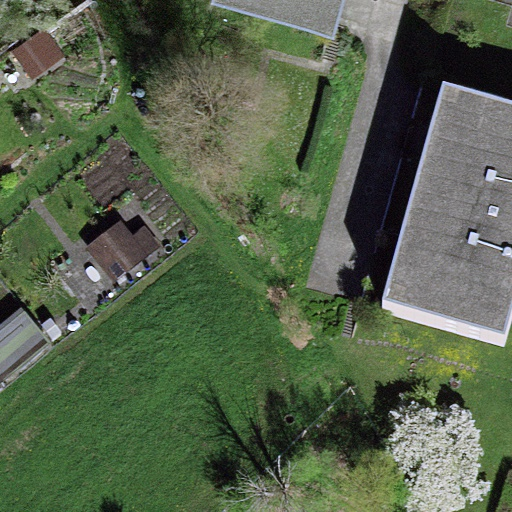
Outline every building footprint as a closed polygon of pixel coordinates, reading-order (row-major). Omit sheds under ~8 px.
[(336,0),(192,0),(187,17),(321,54),(336,0)] [(11,47),(32,77),(66,55),(45,24),(11,47)] [(511,269),(511,125),(428,100),(362,316),(486,354),(511,269)] [(86,250),(114,286),(164,248),(145,225),(132,235),(122,222),(86,250)] [(0,392),(4,389),(2,387),(52,346),(20,307),(0,323),(0,392)]
